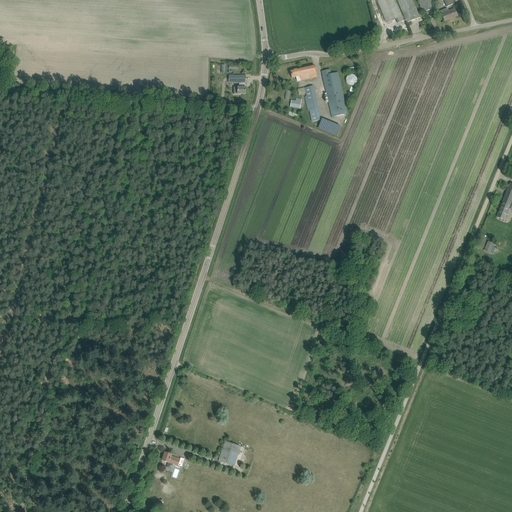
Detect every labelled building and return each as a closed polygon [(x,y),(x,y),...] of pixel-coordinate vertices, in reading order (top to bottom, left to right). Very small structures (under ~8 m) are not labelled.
[(388,23),(394,20),(396,24),(404,20),(395,0),(377,0),(382,12),(380,13),(381,16),(384,14),(388,23)] [(412,0),(397,0),(407,23),(420,18),(412,0)] [(418,0),(423,12),(434,8),(431,0),(418,0)] [(455,9),(449,11),(448,9),(446,9),(441,11),(445,21),(458,16),(455,9)] [(317,77),(314,65),(290,70),(292,78),(296,77),(297,81),(317,77)] [(347,114),(339,77),(338,72),(332,74),(331,69),(322,71),(323,75),(322,76),(332,117),(347,114)] [(351,86),(358,80),(351,74),(345,80),(351,86)] [(246,76),(229,75),(229,82),(241,83),(241,87),(238,87),(238,94),(246,94),(246,87),(246,83),(246,76)] [(312,121),(321,119),(314,86),(298,89),(299,95),(306,93),(307,96),(305,96),(308,111),(310,111),(312,121)] [(290,107),(300,108),(302,99),(296,98),(296,101),(291,100),(290,107)] [(511,184),(510,183),(497,217),(504,220),(507,213),(509,213),(511,205),(511,184)] [(497,245),(488,241),(484,250),(493,254),(497,245)] [(219,460),(235,465),(241,446),(225,440),(219,460)] [(167,467),(172,469),(174,464),(178,465),(180,459),(171,456),(172,455),(165,452),(162,460),(169,462),(167,467)]
